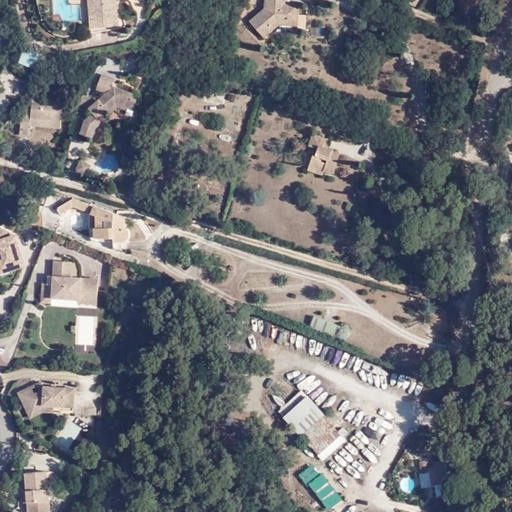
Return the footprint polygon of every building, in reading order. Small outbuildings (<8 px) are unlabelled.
[(80,0),(72,0),(72,3),(74,17),(82,17),(80,0)] [(80,0),(82,17),(82,23),(82,26),(111,23),(109,0),(80,0)] [(248,21),(263,39),(277,25),(294,27),(296,4),(285,3),(285,0),(261,0),(261,9),(248,21)] [(23,50),(22,65),(37,67),(39,51),(23,50)] [(94,100),(85,108),(89,113),(82,118),(76,133),(86,137),(90,128),(94,126),(93,119),(102,111),(111,103),(123,108),(126,98),(128,94),(107,87),(110,78),(97,74),(91,88),(103,92),(94,100)] [(220,106),(225,93),(210,88),(206,100),(220,106)] [(74,104),(81,107),(85,96),(78,94),(74,104)] [(85,96),(81,107),(85,108),(94,100),(85,96)] [(126,98),(123,108),(130,110),(133,100),(126,98)] [(47,120),(47,127),(57,128),(59,101),(29,99),(27,107),(21,108),(18,114),(15,134),(26,135),(27,126),(27,118),(47,120)] [(111,103),(102,111),(105,114),(111,108),(121,111),(123,108),(111,103)] [(27,126),(47,127),(47,120),(27,118),(27,126)] [(312,153),(309,163),(323,168),(323,171),(332,173),(339,153),(325,148),(328,140),(312,134),(309,144),(317,148),(315,153),(312,153)] [(67,172),(79,175),(83,164),(70,160),(67,172)] [(323,168),(309,163),(307,168),(322,174),(323,171),(323,168)] [(67,199),(53,209),(57,216),(67,209),(86,215),(94,217),(95,229),(96,240),(122,248),(123,233),(120,226),(119,216),(67,199)] [(31,210),(23,226),(38,232),(39,221),(38,211),(31,210)] [(86,215),(87,229),(95,229),(94,217),(86,215)] [(87,229),(88,238),(96,240),(95,229),(87,229)] [(13,237),(0,230),(0,260),(2,268),(21,262),(13,237)] [(52,274),(71,276),(72,261),(53,260),(52,274)] [(98,278),(71,276),(52,274),(51,283),(47,283),(41,283),(40,302),(52,302),(51,298),(63,298),(78,299),(78,302),(96,303),(98,278)] [(302,326),(330,337),(334,323),(307,313),(302,326)] [(40,404),(54,405),(74,407),(75,387),(44,386),(41,380),(34,383),(38,389),(32,393),(28,386),(17,392),(25,407),(31,404),(33,408),(40,404)] [(217,420),(232,427),(247,398),(232,390),(217,420)] [(317,412),(304,396),(294,398),(278,413),(294,432),(317,412)] [(54,411),(54,405),(40,404),(33,408),(31,404),(25,407),(30,417),(43,410),(54,411)] [(334,432),(317,412),(294,432),(312,453),(334,432)] [(425,460),(427,459),(427,456),(412,458),(414,472),(422,472),(423,483),(428,483),(425,460)] [(447,456),(427,459),(425,460),(428,483),(429,494),(451,491),(447,456)] [(27,502),(26,501),(27,511),(46,511),(50,511),(47,471),(25,473),(26,489),(27,502)] [(317,471),(303,481),(326,511),(329,511),(341,503),(317,471)] [(495,511),(497,503),(485,502),(484,511),(495,511)]
